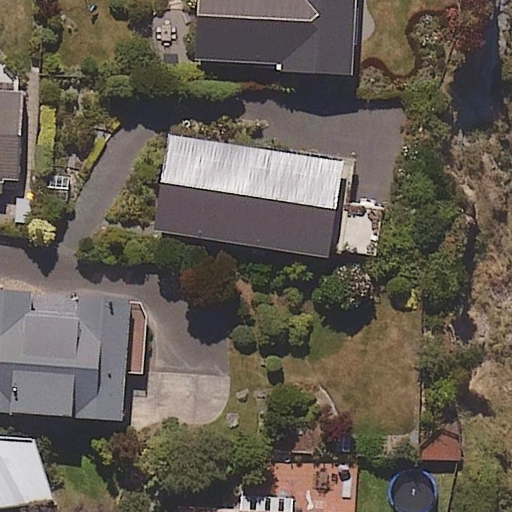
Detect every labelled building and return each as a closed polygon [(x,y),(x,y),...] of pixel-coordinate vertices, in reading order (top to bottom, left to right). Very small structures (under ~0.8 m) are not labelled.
[(354,0),(195,0),(193,63),(276,66),(276,75),(351,78),(354,0)] [(0,193),(16,194),(19,95),(0,94),(0,193)] [(327,251),(377,259),(384,213),(334,205),(340,164),(167,137),(152,234),(325,261),(327,251)] [(29,293),(0,291),(0,417),(120,425),(128,303),(75,299),(74,321),(27,318),(29,293)] [(0,439),(0,506),(56,506),(26,440),(0,439)] [(343,511),(344,502),(290,499),(289,511),(206,511),(175,510),(175,511),(343,511)]
